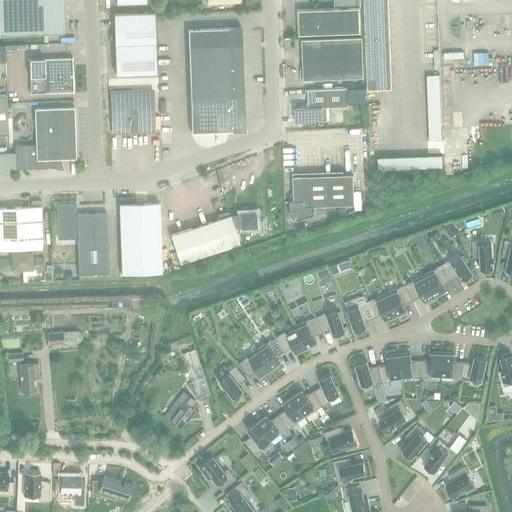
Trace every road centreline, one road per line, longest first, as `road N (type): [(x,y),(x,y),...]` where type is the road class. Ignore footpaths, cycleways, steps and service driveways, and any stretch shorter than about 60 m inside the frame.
road 1 (unclassified): [(97,182),(144,177),(268,133),(270,0)]
road 2 (residential): [(337,352),(282,382),(169,470)]
road 3 (unclassified): [(97,182),(90,0)]
road 4 (residential): [(169,470),(130,445),(0,441)]
road 5 (residential): [(0,455),(119,460),(156,478),(169,470)]
road 6 (residential): [(391,511),(337,352)]
